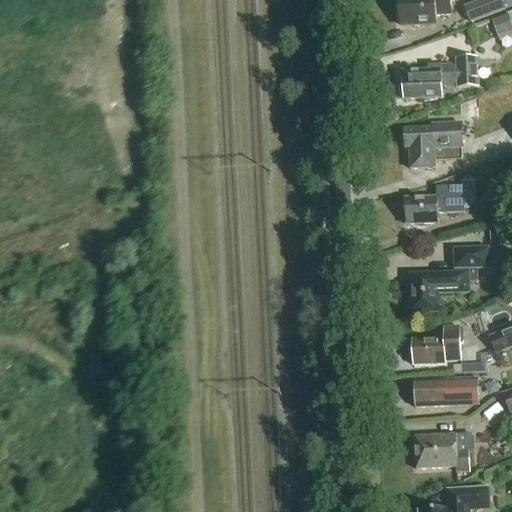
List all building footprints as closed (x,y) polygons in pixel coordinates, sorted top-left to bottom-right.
[(435,18),(450,17),(449,0),(420,0),(420,1),(399,1),(400,29),(435,27),(435,18)] [(501,0),(489,0),(465,9),(471,26),(506,13),(501,0)] [(511,34),(511,26),(509,17),(493,22),(499,39),(511,34)] [(457,62),(457,69),(431,70),(433,75),(404,76),(405,89),(402,89),(402,101),(406,100),(406,103),(444,102),(443,89),(457,89),(458,91),(479,91),(478,61),(457,62)] [(436,171),(435,164),(462,163),(463,152),(464,126),(433,128),(434,132),(406,133),(406,138),(404,138),(404,145),(407,148),(408,151),(411,151),(412,172),(436,171)] [(439,200),(406,201),(407,228),(440,227),(439,218),(466,217),(465,190),(438,191),(439,200)] [(511,217),(489,219),(491,249),(511,247),(511,217)] [(435,278),(408,280),(409,301),(410,301),(408,302),(408,308),(411,312),(411,317),(437,315),(436,297),(467,295),(466,285),(476,284),(475,270),(487,270),(486,250),(451,252),(453,277),(435,278)] [(442,344),(410,345),(411,371),(443,370),(443,366),(459,366),(458,349),(460,347),(460,335),(457,333),(441,334),(442,344)] [(511,351),(511,333),(484,344),(490,360),(511,351)] [(486,377),(486,369),(462,369),(462,378),(486,377)] [(479,408),(478,384),(414,385),(415,398),(413,398),(413,406),(415,406),(415,411),(447,410),(447,408),(479,408)] [(511,391),(502,395),(511,420),(511,419),(511,391)] [(412,441),(414,474),(455,471),(455,476),(471,475),(470,454),(455,455),(454,438),(412,441)] [(451,511),(487,511),(487,496),(451,497),(451,511)]
